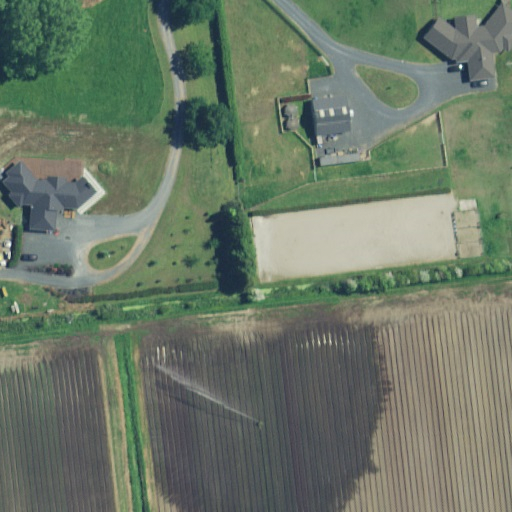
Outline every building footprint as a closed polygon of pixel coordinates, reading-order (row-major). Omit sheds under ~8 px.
[(455,69),(467,67),(469,83),(494,79),(490,56),(502,54),(501,50),(506,53),(511,45),(511,34),(511,35),(511,34),(511,12),(500,4),(482,28),(475,28),(474,17),(453,19),(453,28),(450,28),(438,18),(421,39),(449,61),(454,61),(455,69)] [(349,133),(346,97),(312,100),(316,137),(349,133)] [(287,115),(287,116),(289,117),(289,119),(288,120),(288,121),(287,122),(287,123),(287,124),(287,125),(288,126),(288,127),(289,128),(290,129),(291,129),(292,130),(293,130),(294,130),(295,130),(296,129),(297,129),(298,128),(298,127),(299,126),(299,125),(299,124),(299,123),(299,122),(299,121),(298,120),(297,119),(297,116),(298,115),(298,114),(298,112),(298,111),(298,110),(298,109),(298,108),(297,107),(296,107),(295,106),(294,106),(293,105),(292,105),(291,105),(290,106),(289,106),(288,107),(287,108),(286,109),(286,110),(286,111),(286,112),(286,113),(286,114),(287,115)] [(360,161),(359,153),(320,158),(321,166),(360,161)] [(46,178),(42,182),(35,182),(19,162),(4,175),(6,177),(0,182),(10,194),(7,197),(17,208),(20,206),(30,206),(29,229),(54,230),(55,213),(60,213),(61,210),(74,210),(93,193),(81,179),(75,185),(65,184),(62,179),(46,178)]
